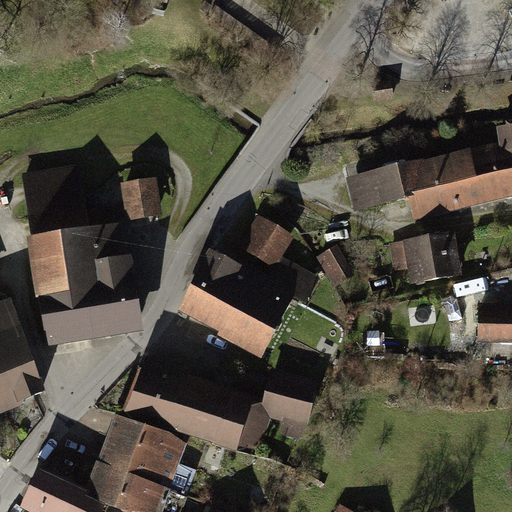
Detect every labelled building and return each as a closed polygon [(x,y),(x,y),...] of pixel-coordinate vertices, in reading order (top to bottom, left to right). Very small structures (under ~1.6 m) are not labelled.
[(504,147),(508,146),(511,166),(511,128),(502,130),(504,147)] [(511,192),(511,166),(508,146),(504,147),(417,170),(417,168),(357,181),(363,209),(413,197),(418,215),(511,192)] [(40,293),(47,344),(134,330),(140,322),(132,277),(126,278),(115,219),(90,223),(81,172),(25,179),(43,293),(40,293)] [(154,182),(127,186),(131,216),(159,212),(154,182)] [(289,236),(268,223),(252,250),(273,262),(289,236)] [(425,241),(393,246),(397,268),(413,265),(416,283),(459,276),(453,236),(435,238),(434,232),(424,234),(425,241)] [(339,249),(322,258),(337,287),(354,277),(339,249)] [(202,270),(183,308),(267,351),(289,308),(280,303),(286,291),(214,254),(202,270)] [(511,312),(481,313),(481,341),(511,340),(511,312)] [(0,397),(4,407),(42,392),(18,323),(10,326),(5,315),(0,317),(0,397)] [(186,376),(146,364),(127,414),(237,449),(248,420),(260,424),(264,413),(183,386),(186,376)] [(278,376),(268,413),(289,419),(286,433),(301,438),(308,425),(316,386),(278,376)] [(123,421),(106,466),(186,496),(195,471),(178,464),(187,446),(171,436),(123,421)] [(106,466),(94,497),(122,509),(126,500),(140,505),(139,511),(160,511),(161,511),(179,511),(186,496),(106,466)] [(89,495),(39,473),(24,503),(43,511),(103,511),(106,507),(88,498),(89,495)]
